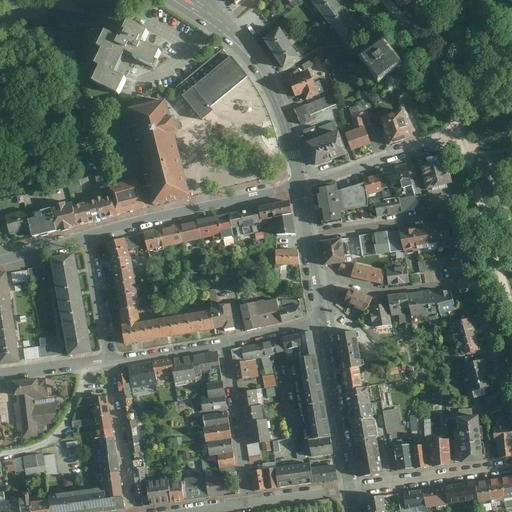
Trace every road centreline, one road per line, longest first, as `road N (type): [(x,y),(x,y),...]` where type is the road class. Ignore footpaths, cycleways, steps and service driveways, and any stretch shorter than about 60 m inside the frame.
road 1 (residential): [(86,236),(299,187)]
road 2 (residential): [(299,187),(276,97),(226,30)]
road 3 (residential): [(350,489),(321,320)]
road 4 (residential): [(315,282),(336,279),(380,292),(476,281)]
road 5 (residential): [(224,343),(249,504)]
road 6 (residential): [(511,465),(350,489)]
road 7 (residential): [(132,511),(109,361)]
road 8 (residential): [(433,141),(299,187)]
road 9 (residential): [(511,409),(476,281)]
road 10 (residential): [(109,361),(86,236)]
road 11 (residential): [(428,216),(308,237)]
